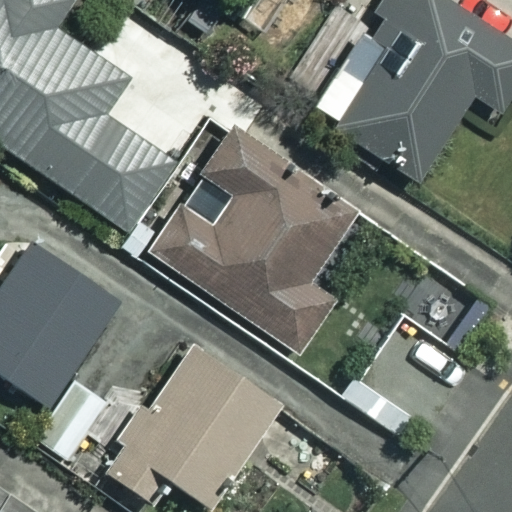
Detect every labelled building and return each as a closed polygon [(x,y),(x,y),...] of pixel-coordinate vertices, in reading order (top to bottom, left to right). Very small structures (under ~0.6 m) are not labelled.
[(66,0),(0,0),(0,143),(121,227),(167,160),(96,110),(122,73),(50,23),(66,0)] [(511,81),(511,43),(443,0),(378,0),(310,110),(410,174),(463,91),(494,110),(511,81)] [(310,274),(351,212),(223,126),(193,171),(222,190),(201,221),(172,202),(143,247),(294,348),(333,289),(310,274)] [(113,294),(23,235),(0,269),(0,374),(42,402),(113,294)] [(274,396),(187,336),(97,466),(141,496),(158,472),(201,502),(274,396)] [(27,511),(0,493),(0,511),(27,511)]
